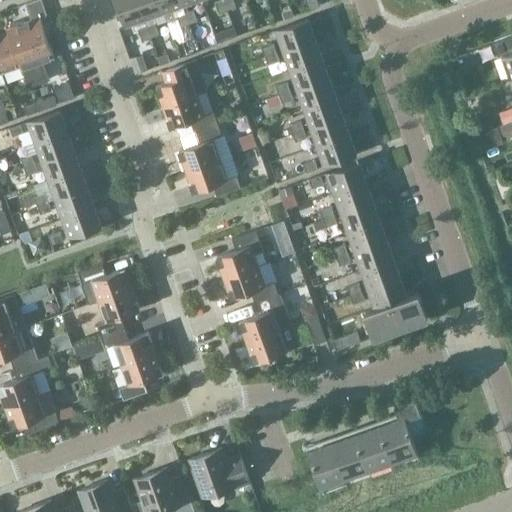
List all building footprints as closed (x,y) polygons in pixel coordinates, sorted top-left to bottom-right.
[(34,0),(30,1),(29,2),(35,19),(36,18),(40,17),(47,14),(41,0),(34,0)] [(137,0),(114,0),(124,27),(136,23),(144,20),(137,0)] [(158,0),(137,0),(144,20),(163,13),(158,0)] [(180,0),(158,0),(163,13),(183,6),(180,0)] [(218,11),(227,8),(223,0),(215,0),(218,11)] [(223,0),(227,8),(235,5),(233,0),(223,0)] [(316,0),(311,0),(306,2),(309,10),(319,6),(316,0)] [(197,20),(193,9),(185,12),(189,23),(197,20)] [(291,9),(281,12),(284,19),(293,15),(291,9)] [(185,12),(176,15),(177,18),(180,26),(189,23),(185,12)] [(14,48),(47,36),(40,17),(36,18),(35,19),(7,29),(8,31),(14,48)] [(282,50),(315,38),(308,18),(275,30),(282,50)] [(155,22),(146,26),(150,37),(159,33),(155,22)] [(189,23),(180,26),(185,41),(194,38),(189,23)] [(150,37),(146,26),(138,28),(142,39),(142,40),(150,37)] [(233,26),(214,33),(217,43),(236,36),(233,26)] [(20,65),(14,48),(8,31),(0,33),(0,70),(1,72),(20,65)] [(47,36),(14,48),(28,86),(48,79),(42,61),(54,56),(47,36)] [(511,36),(493,43),(498,56),(502,54),(511,79),(511,78),(511,36)] [(289,69),(322,57),(315,38),(282,50),(289,69)] [(264,55),(276,52),(273,43),(261,47),(264,55)] [(135,72),(147,68),(145,59),(142,52),(130,57),(135,72)] [(276,52),(264,55),(267,64),(278,60),(276,52)] [(167,54),(158,57),(160,64),(169,61),(167,54)] [(295,88),(329,76),(322,57),(289,69),(295,88)] [(165,82),(155,86),(163,106),(197,94),(206,91),(195,59),(171,67),(161,71),(165,82)] [(302,107),(336,96),(329,76),(295,88),(302,107)] [(287,82),(275,85),(278,94),(290,90),(287,82)] [(290,90),(278,94),(281,102),(293,98),(290,90)] [(36,110),(47,107),(57,103),(54,93),(33,101),(36,110)] [(197,94),(163,106),(170,127),(190,120),(194,131),(218,123),(213,111),(204,114),(197,94)] [(309,127),(342,115),(336,96),(302,107),(309,127)] [(26,114),(36,110),(33,101),(23,104),(26,114)] [(511,108),(499,113),(503,124),(511,121),(511,108)] [(34,141),(67,129),(60,109),(26,121),(30,131),(34,141)] [(5,112),(0,113),(0,123),(8,121),(5,112)] [(316,146),(349,134),(342,115),(309,127),(316,146)] [(292,133),(303,129),(300,120),(289,124),(292,133)] [(22,135),(30,131),(26,121),(21,123),(24,130),(21,131),(22,135)] [(511,121),(503,124),(499,126),(504,139),(511,135),(511,121)] [(12,134),(24,130),(21,122),(9,126),(12,134)] [(198,143),(178,150),(186,170),(220,158),(213,138),(222,135),(218,123),(194,131),(198,143)] [(41,160),(74,148),(67,129),(34,141),(41,160)] [(303,129),(292,133),(295,141),(306,137),(303,129)] [(252,132),(239,137),(243,148),(257,144),(252,132)] [(349,134),(316,146),(323,166),(356,154),(349,134)] [(47,180),(81,168),(74,148),(41,160),(47,180)] [(24,166),(35,162),(32,153),(21,157),(24,166)] [(220,158),(186,170),(193,191),(213,184),(217,195),(240,187),(236,175),(227,178),(220,158)] [(305,171),(317,167),(314,159),(302,163),(305,171)] [(333,193),(366,181),(359,161),(326,173),(333,193)] [(35,162),(24,166),(27,174),(38,169),(35,162)] [(54,199),(88,187),(81,168),(47,180),(54,199)] [(311,188),(323,184),(320,175),(308,179),(311,188)] [(340,212),(373,200),(366,181),(333,193),(340,212)] [(292,185),(279,189),(282,197),(295,192),(292,185)] [(61,218),(94,206),(88,187),(54,199),(61,218)] [(38,205),(49,201),(45,191),(34,195),(35,196),(38,205)] [(35,196),(22,201),(25,209),(38,205),(35,196)] [(346,231),(380,220),(373,200),(340,212),(346,231)] [(49,201),(38,205),(40,212),(52,208),(49,201)] [(323,218),(334,214),(331,205),(319,209),(323,218)] [(94,206),(61,218),(68,238),(102,226),(94,206)] [(334,214),(323,218),(325,226),(336,222),(334,214)] [(7,220),(0,222),(0,229),(1,233),(11,230),(7,220)] [(283,220),(271,224),(276,238),(288,234),(283,220)] [(353,250),(387,239),(380,220),(346,231),(353,250)] [(235,249),(216,256),(223,277),(258,265),(254,254),(263,250),(256,229),(232,238),(236,249),(235,249)] [(51,243),(62,239),(59,230),(49,234),(51,243)] [(360,270),(393,258),(387,239),(353,250),(360,270)] [(344,244),(333,248),(336,256),(347,252),(344,244)] [(347,252),(336,256),(339,265),(350,261),(347,252)] [(367,289),(400,277),(393,258),(360,270),(367,289)] [(89,303),(98,300),(133,288),(125,267),(106,274),(102,263),(78,271),(89,303)] [(258,265),(223,277),(231,298),(250,291),(251,291),(255,302),(269,297),(278,293),(274,281),(265,285),(258,265)] [(407,296),(407,295),(400,277),(367,289),(373,307),(374,308),(392,302),(407,296)] [(350,295),(361,291),(358,282),(346,286),(350,295)] [(45,283),(19,292),(23,304),(49,295),(45,283)] [(101,335),(124,327),(120,316),(140,309),(133,288),(98,300),(105,320),(96,323),(101,335)] [(361,291),(350,295),(352,303),(364,299),(361,291)] [(374,336),(401,327),(427,317),(418,291),(407,295),(407,296),(392,302),(374,308),(373,307),(365,310),(374,336)] [(259,313),(239,320),(246,341),(290,325),(291,325),(278,293),(269,297),(255,302),(259,313)] [(0,335),(16,329),(25,326),(14,294),(0,298),(0,335)] [(314,303),(302,308),(306,320),(318,316),(314,303)] [(314,344),(326,340),(318,316),(306,320),(314,344)] [(290,325),(246,341),(254,362),(298,346),(291,325),(290,325)] [(121,364),(156,352),(148,331),(128,338),(124,327),(101,335),(105,348),(114,344),(121,364)] [(13,367),(37,358),(33,346),(24,349),(16,329),(0,335),(0,358),(9,355),(13,367)] [(67,331),(54,336),(59,349),(72,344),(67,331)] [(340,337),(332,340),(336,350),(344,347),(352,344),(360,341),(357,331),(348,334),(340,337)] [(92,353),(87,340),(74,345),(79,358),(92,353)] [(156,352),(121,364),(128,384),(119,387),(123,399),(147,391),(143,380),(163,373),(156,352)] [(0,392),(5,406),(39,393),(32,373),(52,366),(48,354),(37,358),(13,367),(17,378),(0,383),(0,392)] [(317,356),(300,358),(301,372),(318,370),(317,356)] [(39,393),(5,406),(12,426),(22,423),(26,434),(60,422),(56,411),(55,410),(46,413),(39,393)] [(320,486),(418,451),(414,441),(429,436),(415,397),(394,405),(399,418),(308,450),(320,486)] [(71,405),(56,411),(60,422),(75,417),(71,405)] [(208,452),(191,458),(197,476),(201,487),(204,496),(234,485),(235,488),(250,482),(240,453),(227,458),(224,456),(222,451),(221,448),(221,447),(217,449),(208,452)] [(153,472),(136,478),(148,511),(158,511),(179,505),(179,504),(183,502),(185,511),(189,511),(196,509),(192,499),(190,491),(186,480),(183,473),(173,477),(172,477),(169,476),(168,471),(166,468),(166,467),(162,468),(153,472)] [(197,476),(186,480),(190,491),(201,487),(197,476)] [(113,490),(110,488),(107,479),(81,489),(88,511),(131,511),(133,511),(124,486),(113,490)] [(55,511),(50,500),(20,510),(20,511),(69,511),(68,506),(55,511)] [(141,500),(132,504),(135,511),(143,511),(145,511),(141,500)]
